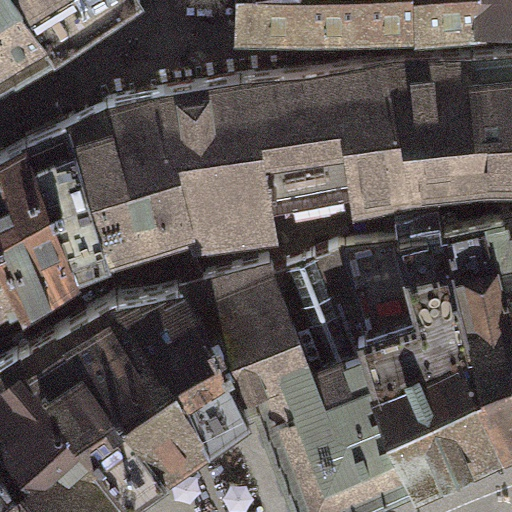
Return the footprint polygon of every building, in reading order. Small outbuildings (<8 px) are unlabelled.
[(0,0),(0,78),(56,47),(26,0),(0,0)] [(123,0),(26,0),(56,47),(123,0)] [(511,0),(239,0),(238,20),(335,22),(430,20),(511,12),(511,0)] [(511,44),(496,46),(397,50),(406,129),(412,130),(421,181),(469,176),(511,176),(511,44)] [(109,94),(68,113),(108,250),(146,236),(177,226),(192,221),(270,210),(271,215),(362,198),(359,192),(421,181),(412,130),(406,129),(397,50),(312,62),(249,69),(134,88),(109,94)] [(68,113),(27,132),(76,262),(108,250),(68,113)] [(27,132),(0,146),(0,239),(19,282),(15,284),(21,295),(76,262),(27,132)] [(511,207),(448,220),(464,283),(484,375),(478,378),(505,433),(511,429),(511,207)] [(421,471),(505,433),(478,378),(484,375),(464,283),(448,220),(343,236),(371,341),(383,391),(421,471)] [(194,271),(177,275),(201,318),(204,328),(234,384),(233,405),(235,410),(247,402),(258,394),(304,511),(329,511),(347,505),(347,506),(359,501),(359,500),(421,471),(383,391),(371,341),(343,236),(288,256),(289,258),(274,263),(270,251),(194,271)] [(0,239),(0,326),(22,314),(13,298),(21,295),(15,284),(19,282),(0,239)] [(225,418),(235,410),(233,405),(234,384),(204,328),(201,318),(177,275),(118,285),(55,323),(62,332),(69,332),(104,385),(110,386),(166,459),(167,460),(170,458),(169,457),(202,434),(203,436),(209,432),(207,430),(210,428),(221,421),(222,422),(226,419),(225,418)] [(131,485),(166,459),(110,386),(104,385),(69,332),(62,332),(55,323),(22,342),(29,351),(28,357),(131,485)] [(0,511),(100,511),(131,485),(28,357),(29,351),(22,342),(0,354),(0,427),(0,428),(0,457),(16,481),(0,493),(0,511)] [(0,493),(16,481),(0,457),(0,493)]
